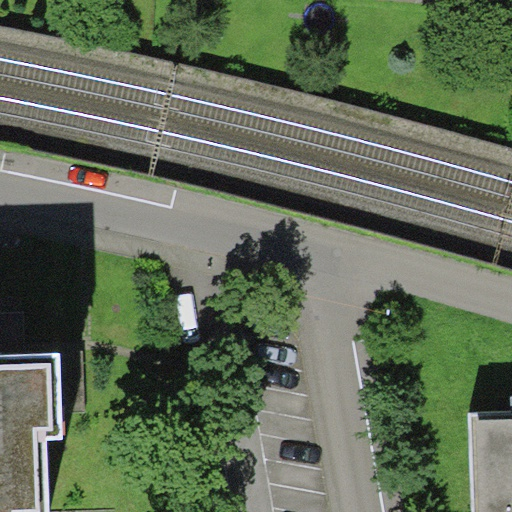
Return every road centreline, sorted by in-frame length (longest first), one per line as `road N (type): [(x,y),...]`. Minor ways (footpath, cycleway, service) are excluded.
road 1 (residential): [(0,186),(352,256)]
road 2 (residential): [(352,256),(334,324),(368,511)]
road 3 (residential): [(352,256),(511,303)]
